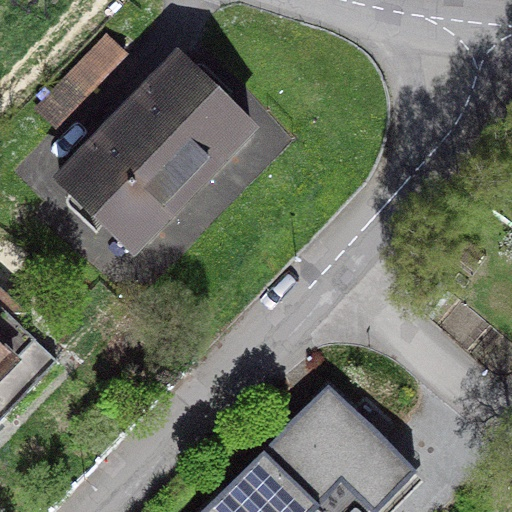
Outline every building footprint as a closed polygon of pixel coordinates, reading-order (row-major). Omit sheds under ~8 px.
[(72,72),(89,90),(124,54),(106,36),(72,72)] [(120,120),(190,188),(249,127),(179,59),(120,120)] [(89,90),(72,72),(36,108),(54,126),(89,90)] [(190,188),(120,120),(61,181),(131,249),(190,188)] [(0,420),(56,361),(0,308),(0,420)] [(327,390),(208,511),(306,511),(378,439),(327,390)] [(378,439),(338,480),(370,511),(373,511),(406,467),(378,439)]
